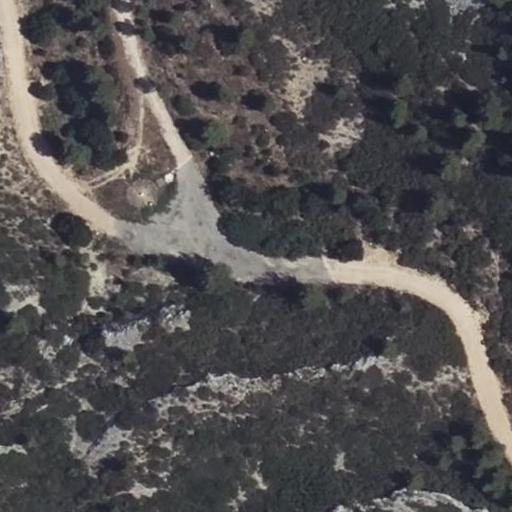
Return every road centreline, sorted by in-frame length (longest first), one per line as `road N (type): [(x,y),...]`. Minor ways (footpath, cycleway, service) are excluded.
road 1 (track): [(0,27),(16,133),(42,195),(99,228),(203,262),(269,277),(370,278),(424,290),(457,309),(479,343),(511,429)]
road 2 (track): [(203,262),(203,205),(144,81),(123,0)]
